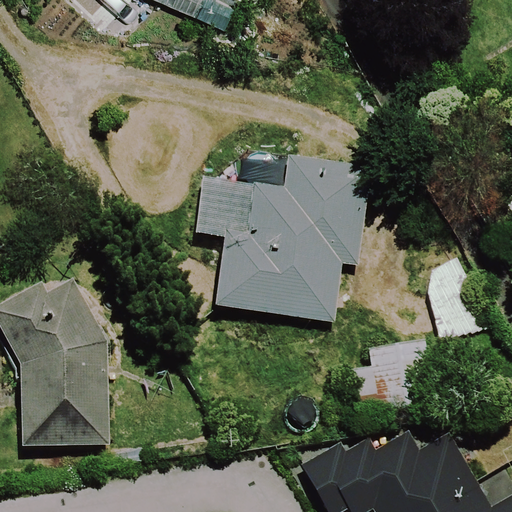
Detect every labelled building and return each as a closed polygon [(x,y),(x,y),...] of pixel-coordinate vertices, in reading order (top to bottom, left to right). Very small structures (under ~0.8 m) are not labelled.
[(371,166),(288,155),(284,184),(204,173),(196,230),(226,234),(217,305),(335,321),(343,262),(357,264),(371,166)] [(491,326),(458,258),(432,269),(428,291),(441,338),(491,326)] [(113,345),(80,284),(55,298),(49,287),(0,313),(0,321),(27,370),(28,451),(115,449),(113,345)] [(439,412),(426,338),(368,349),(371,365),(347,370),(357,426),(439,412)] [(511,381),(477,388),(482,413),(511,406),(511,381)] [(511,511),(511,495),(491,507),(449,432),(419,449),(408,430),(375,448),(369,436),(345,449),(341,441),(302,463),(329,511),(341,511),(350,507),(352,511),(368,511),(373,509),(374,511),(511,511)]
